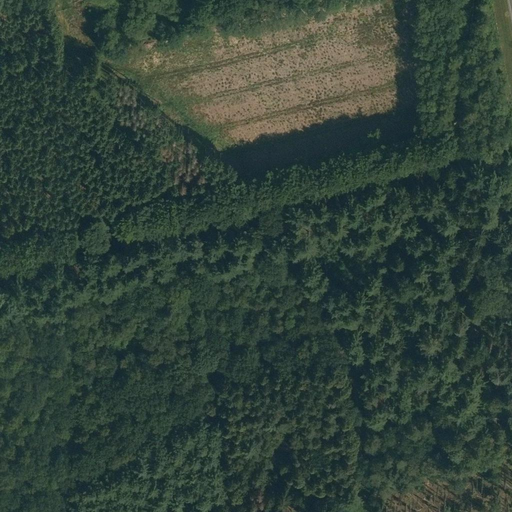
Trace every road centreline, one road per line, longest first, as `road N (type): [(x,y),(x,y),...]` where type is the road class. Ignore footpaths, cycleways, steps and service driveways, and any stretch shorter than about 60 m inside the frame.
road 1 (track): [(457,127),(279,167),(268,181),(356,383),(351,511)]
road 2 (track): [(268,181),(0,244)]
